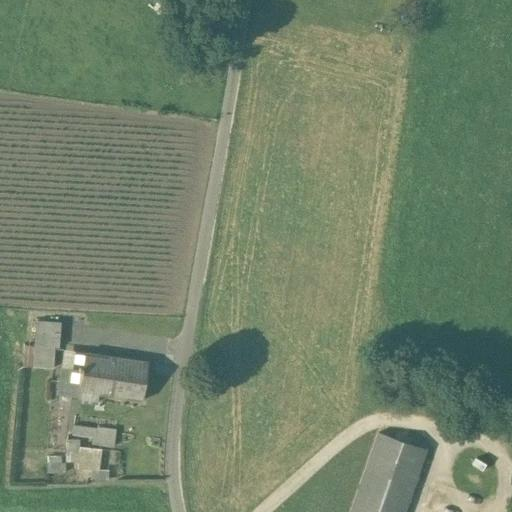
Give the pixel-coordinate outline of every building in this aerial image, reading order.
[(60,322),(36,321),(34,346),(54,347),(58,347),(60,322)] [(34,347),(23,346),(22,366),(33,367),(34,347)] [(54,347),(34,346),(34,347),(33,367),(53,368),(54,347)] [(85,352),(63,349),(55,393),(70,396),(70,398),(77,400),(79,390),(85,352)] [(147,362),(85,352),(79,390),(98,393),(141,400),(147,362)] [(98,393),(79,390),(77,400),(77,402),(97,405),(98,393)] [(116,430),(97,427),(97,429),(73,426),(71,435),(92,438),(91,445),(114,448),(116,430)] [(378,433),(350,511),(405,511),(427,450),(378,433)] [(110,478),(109,469),(83,470),(83,479),(110,478)]
